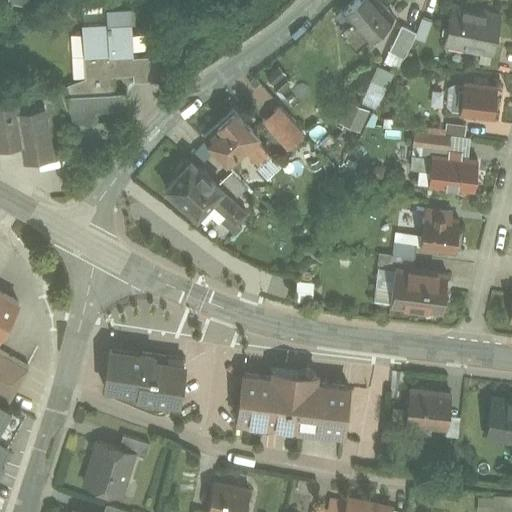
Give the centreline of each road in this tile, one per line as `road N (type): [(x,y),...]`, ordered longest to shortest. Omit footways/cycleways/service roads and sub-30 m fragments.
road 1 (tertiary): [(465,354),(319,337),(250,319),(112,257)]
road 2 (residential): [(80,239),(153,136),(313,0)]
road 3 (residential): [(112,257),(28,511)]
road 4 (residential): [(465,354),(511,156)]
